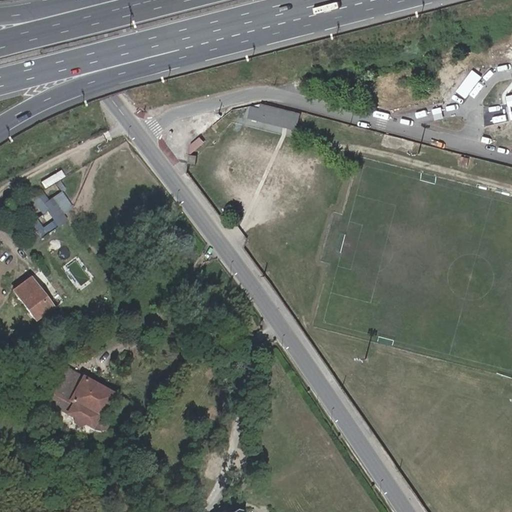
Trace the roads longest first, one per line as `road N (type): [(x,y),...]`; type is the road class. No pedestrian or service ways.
road 1 (tertiary): [(139,134),(406,511)]
road 2 (residential): [(139,134),(171,114),(262,91),(511,155)]
road 3 (motorway): [(0,126),(84,83),(182,58),(213,30)]
road 4 (motorway): [(0,82),(213,30)]
road 5 (tertiary): [(41,0),(139,134)]
road 6 (motorway): [(133,9),(0,43)]
